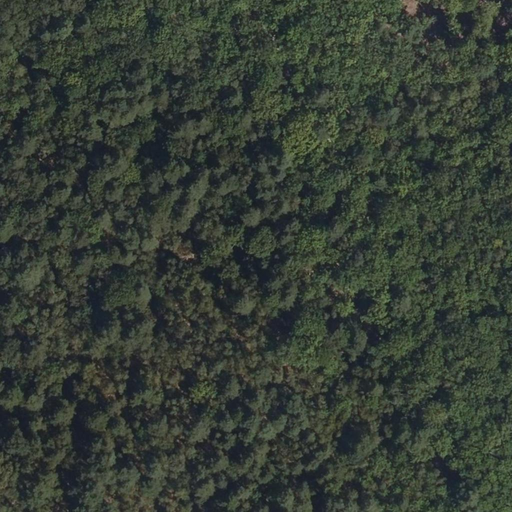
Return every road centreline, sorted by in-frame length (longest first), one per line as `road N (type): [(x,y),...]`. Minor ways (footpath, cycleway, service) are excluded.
road 1 (track): [(479,511),(410,298),(251,0)]
road 2 (track): [(330,148),(511,109)]
